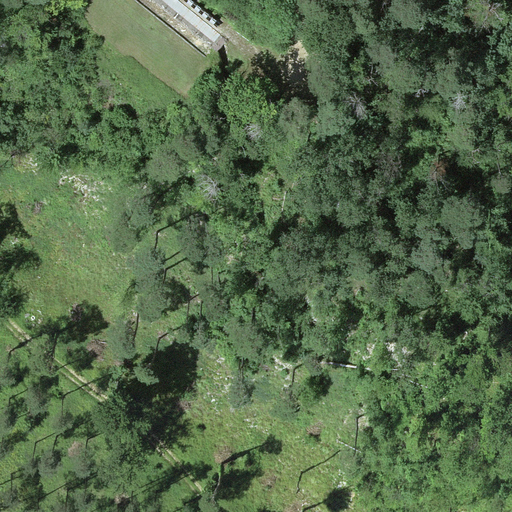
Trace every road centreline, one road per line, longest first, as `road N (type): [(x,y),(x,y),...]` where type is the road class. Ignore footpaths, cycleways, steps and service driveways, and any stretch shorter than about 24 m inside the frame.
road 1 (track): [(214,511),(157,439),(88,396),(0,307)]
road 2 (track): [(303,0),(296,62),(284,77),(237,41)]
